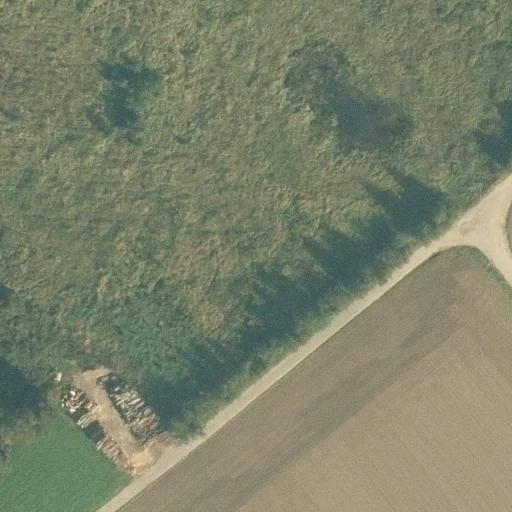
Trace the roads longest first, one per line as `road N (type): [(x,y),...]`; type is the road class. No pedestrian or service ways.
road 1 (track): [(466,216),(102,511)]
road 2 (track): [(511,180),(466,216),(511,272)]
